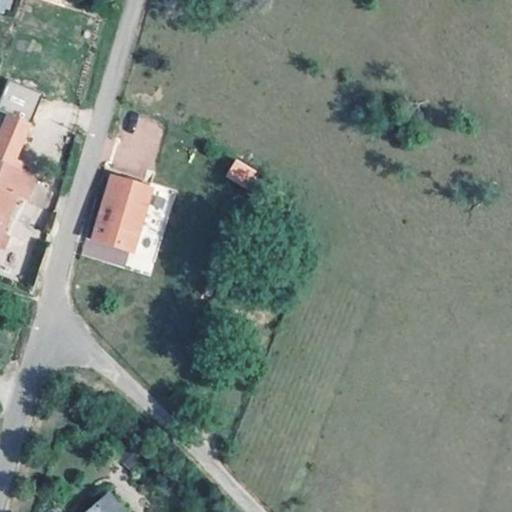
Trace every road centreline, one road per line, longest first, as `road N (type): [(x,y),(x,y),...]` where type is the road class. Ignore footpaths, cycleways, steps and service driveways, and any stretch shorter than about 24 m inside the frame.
road 1 (residential): [(0,485),(139,0)]
road 2 (track): [(257,511),(159,411),(47,322)]
